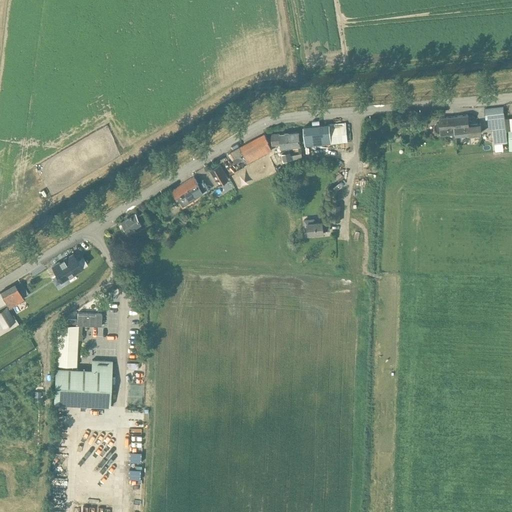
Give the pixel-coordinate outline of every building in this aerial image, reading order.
[(504,117),(503,106),(484,108),(485,119),(488,118),(488,128),(505,127),(505,129),(507,129),(507,117),(504,117)] [(468,114),(463,114),(453,115),(455,136),(468,135),(469,134),(481,132),(480,123),(468,125),(468,114)] [(441,132),(441,133),(448,132),(449,137),(455,136),(453,115),(439,117),(440,122),(437,123),(435,124),(434,125),(434,130),(435,131),(438,132),(441,132)] [(390,119),(391,127),(410,125),(410,117),(390,119)] [(304,126),(304,131),(305,144),(306,145),(311,145),(311,144),(347,141),(345,122),(317,125),(304,126)] [(298,131),(275,134),(275,144),(280,143),(281,146),(300,144),(298,131)] [(269,141),(264,133),(240,146),(230,152),(234,159),(244,154),(248,162),(272,149),(267,141),(269,141)] [(495,143),(507,142),(506,134),(501,134),(501,138),(494,138),(495,143)] [(220,165),(211,171),(219,185),(229,179),(220,165)] [(177,187),(172,190),(177,197),(181,194),(186,203),(209,190),(205,183),(200,186),(194,177),(177,187)] [(340,205),(332,205),(331,221),(339,221),(340,205)] [(134,226),(137,231),(151,222),(144,211),(137,215),(135,213),(122,221),(124,226),(122,227),(125,232),(134,226)] [(304,220),(305,228),(307,228),(308,234),(323,233),(323,231),(330,230),(329,222),(322,223),(322,221),(315,222),(314,218),(304,220)] [(285,244),(285,241),(285,238),(284,235),(283,233),(281,231),(279,229),(277,228),(275,227),(271,226),(268,226),(266,227),(263,228),(261,230),(259,232),(257,235),(256,237),(256,240),(256,243),(257,246),(258,248),(260,251),(262,253),(264,254),(267,255),(270,256),(273,255),(276,254),(279,253),(280,252),(282,249),(284,247),(285,244)] [(55,264),(52,266),(61,280),(62,280),(75,272),(81,268),(81,267),(86,264),(87,263),(86,262),(82,256),(76,260),(72,254),(65,258),(62,260),(55,264)] [(16,285),(14,283),(0,292),(0,293),(8,307),(24,298),(23,297),(29,293),(22,282),(16,285)] [(0,312),(0,321),(1,321),(4,325),(13,320),(6,309),(0,312)] [(57,324),(55,365),(76,366),(77,339),(82,339),(82,335),(81,335),(82,325),(101,326),(102,314),(77,313),(77,319),(64,319),(64,324),(77,324),(77,325),(78,325),(57,324)] [(111,371),(112,361),(92,360),(91,370),(111,371)] [(55,368),(54,404),(110,407),(111,371),(91,370),(55,368)]
